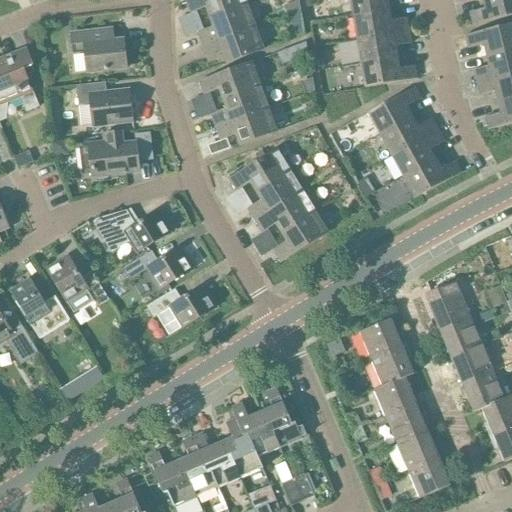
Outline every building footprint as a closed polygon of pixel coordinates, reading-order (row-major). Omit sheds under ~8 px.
[(206,8),(210,18),(247,4),(245,0),(187,0),(192,13),(206,8)] [(350,0),(353,17),(388,11),(386,0),(350,0)] [(471,14),(474,25),(511,16),(511,0),(483,0),(486,10),(471,14)] [(200,34),(204,46),(256,27),(247,4),(210,18),(214,29),(200,34)] [(353,17),(357,41),(408,32),(405,18),(390,21),(388,11),(353,17)] [(484,46),(487,57),(511,50),(511,25),(466,37),(469,50),(484,46)] [(223,53),(227,63),(264,50),(256,27),(204,46),(208,59),(223,53)] [(85,53),(87,72),(127,68),(124,40),(115,41),(114,30),(71,34),(73,54),(85,53)] [(357,41),(361,64),(397,58),(395,46),(410,44),(408,32),(357,41)] [(306,43),(292,48),(297,60),(308,56),(306,43)] [(18,53),(0,59),(0,122),(6,120),(7,106),(6,102),(19,97),(26,111),(39,107),(38,104),(35,96),(24,70),(33,66),(27,49),(18,53)] [(474,72),(477,84),(511,75),(511,50),(487,57),(489,68),(474,72)] [(361,64),(365,89),(416,80),(413,67),(399,69),(397,58),(361,64)] [(219,90),(223,100),(260,86),(251,63),(199,82),(204,95),(219,90)] [(495,93),(498,103),(511,99),(511,75),(477,84),(481,97),(495,93)] [(91,105),(93,125),(132,121),(129,93),(107,95),(106,84),(77,87),(79,106),(91,105)] [(212,116),(216,129),(268,109),(260,86),(223,100),(227,110),(212,116)] [(369,114),(381,136),(412,118),(406,108),(420,100),(414,89),(369,114)] [(511,125),(511,99),(498,103),(501,116),(486,119),(489,131),(511,125)] [(236,135),(240,146),(277,132),(268,109),(216,129),(221,141),(236,135)] [(381,136),(392,157),(437,132),(430,120),(417,127),(412,118),(381,136)] [(392,157),(404,178),(434,161),(429,151),(443,143),(437,132),(392,157)] [(89,146),(79,147),(82,170),(92,169),(93,177),(139,172),(135,144),(122,146),(121,134),(113,134),(104,136),(105,144),(89,146)] [(250,183),(256,192),(290,171),(277,151),(230,180),(237,191),(250,183)] [(18,168),(33,162),(29,152),(14,158),(18,168)] [(404,178),(416,199),(460,175),(454,163),(440,171),(434,161),(404,178)] [(249,210),(256,220),(303,191),(290,171),(256,192),(262,201),(249,210)] [(275,224),(281,233),(315,211),(303,191),(256,220),(263,232),(275,224)] [(275,251),(282,262),(329,232),(315,211),(281,233),(287,243),(275,251)] [(130,241),(137,253),(170,233),(158,212),(136,226),(127,212),(98,219),(94,222),(110,248),(115,250),(130,241)] [(147,270),(159,289),(193,269),(180,249),(158,263),(152,252),(124,269),(130,280),(147,270)] [(69,257),(47,270),(68,303),(74,314),(94,301),(98,308),(109,301),(92,273),(81,279),(69,257)] [(31,325),(40,339),(70,321),(55,297),(45,303),(31,280),(11,292),(31,325)] [(455,281),(425,294),(429,304),(440,331),(470,318),(459,292),(456,284),(455,281)] [(157,316),(169,308),(183,328),(215,308),(203,287),(181,300),(175,290),(147,307),(153,318),(157,316)] [(0,346),(6,343),(20,366),(39,354),(34,347),(9,305),(0,310),(0,346)] [(451,358),(481,345),(470,318),(440,331),(451,358)] [(371,360),(403,347),(391,320),(360,333),(371,360)] [(326,346),(338,375),(347,371),(343,360),(337,362),(335,356),(345,352),(340,340),(326,346)] [(462,385),(492,372),(481,345),(451,358),(462,385)] [(403,347),(371,360),(382,386),(414,373),(403,347)] [(67,399),(103,382),(96,367),(60,384),(67,399)] [(462,385),(473,413),(482,409),(504,399),(492,372),(462,385)] [(373,390),(384,417),(417,404),(406,377),(414,374),(414,373),(382,386),(373,390)] [(272,431),(280,448),(302,439),(295,422),(290,424),(275,391),(267,395),(273,409),(261,414),(269,433),(272,431)] [(482,409),(493,436),(511,428),(511,395),(504,399),(482,409),(473,413),(474,413),(482,409)] [(417,404),(384,417),(396,444),(428,430),(417,404)] [(251,441),(259,457),(280,448),(272,431),(269,433),(261,414),(250,419),(243,405),(232,409),(237,420),(247,443),(251,441)] [(352,431),(362,427),(356,412),(346,416),(352,431)] [(235,462),(242,478),(264,469),(259,457),(251,441),(247,443),(237,420),(228,424),(235,439),(223,444),(231,464),(235,462)] [(352,431),(357,445),(367,441),(362,428),(362,427),(352,431)] [(511,428),(493,436),(505,463),(511,460),(511,428)] [(428,430),(396,444),(407,472),(440,458),(428,430)] [(212,472),(219,488),(242,478),(235,462),(231,464),(223,444),(211,449),(205,434),(194,439),(210,473),(212,472)] [(190,481),(198,498),(219,488),(212,472),(210,473),(194,439),(184,443),(191,458),(179,463),(187,482),(190,481)] [(168,492),(175,507),(198,498),(190,481),(187,482),(179,463),(167,468),(161,453),(149,458),(164,493),(168,492)] [(440,458),(407,472),(419,500),(452,486),(440,458)] [(375,485),(385,481),(380,468),(369,472),(375,485)] [(293,480),(303,502),(315,497),(305,475),(293,480)] [(140,511),(127,480),(116,485),(123,500),(111,506),(113,511),(140,511)] [(303,502),(293,480),(282,485),(291,507),(303,502)] [(385,481),(375,485),(381,501),(392,496),(385,481)] [(113,511),(111,506),(100,510),(93,495),(82,500),(87,510),(87,511),(113,511)]
